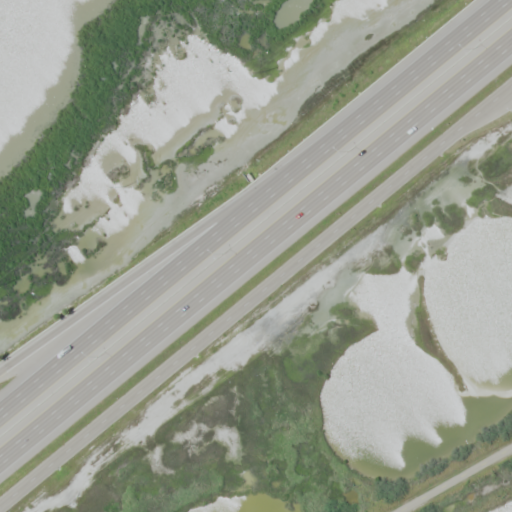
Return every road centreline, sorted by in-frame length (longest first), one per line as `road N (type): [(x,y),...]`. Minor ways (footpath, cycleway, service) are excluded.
road 1 (motorway): [(0,506),(511,85)]
road 2 (motorway): [(0,461),(511,41)]
road 3 (motorway): [(510,0),(0,414)]
road 4 (motorway): [(326,151),(0,375)]
